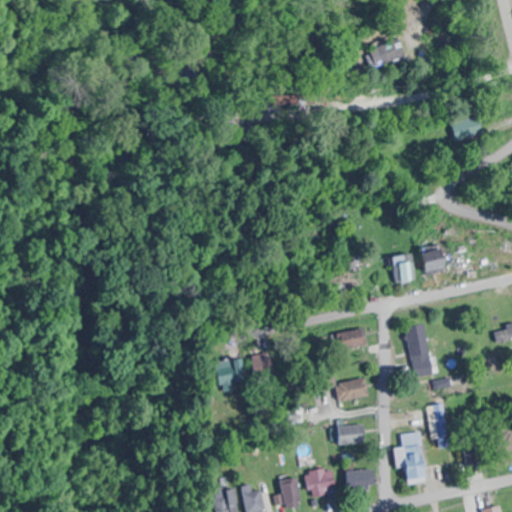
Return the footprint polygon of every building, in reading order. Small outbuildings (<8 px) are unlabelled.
[(369,50),(376,67),(407,55),(399,37),(369,50)] [(485,134),(480,116),(451,124),(456,142),(485,134)] [(448,268),(444,248),(426,252),(430,272),(448,268)] [(395,282),(415,281),(414,255),(394,256),(395,282)] [(511,314),(511,304),(495,306),(496,316),(511,314)] [(407,326),(412,362),(424,361),(426,371),(433,370),(427,323),(407,326)] [(255,377),(274,372),(268,350),(249,355),(255,377)] [(226,390),(246,378),(232,357),(213,368),(226,390)] [(340,400),(369,397),(368,379),(338,382),(340,400)] [(444,403),(433,405),(442,449),(453,446),(444,403)] [(366,444),(366,425),(339,425),(339,444),(366,444)] [(421,432),(403,434),(404,445),(423,443),(421,432)] [(395,449),(399,468),(408,466),(412,481),(431,476),(425,451),(410,455),(408,446),(395,449)] [(340,489),(334,466),(308,474),(314,496),(340,489)] [(379,486),(377,468),(351,471),(353,489),(379,486)] [(303,506),(300,477),(283,479),(287,508),(303,506)] [(265,511),(263,490),(253,491),(252,484),(244,485),(246,511),(265,511)] [(235,511),(235,488),(217,488),(216,511),(235,511)]
